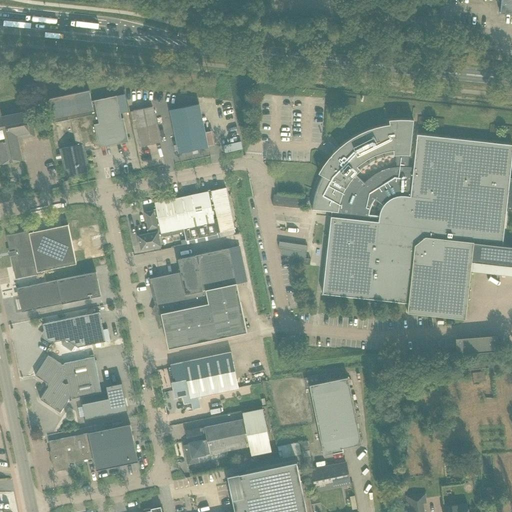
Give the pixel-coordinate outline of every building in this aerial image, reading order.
[(511,0),(496,0),(497,0),(501,1),(499,13),(511,14),(511,0)] [(59,149),(61,155),(63,165),(66,164),(69,177),(87,173),(85,160),(87,160),(85,151),(91,149),(91,147),(98,146),(99,148),(128,142),(123,118),(121,119),(116,96),(94,101),(91,101),(89,90),(49,99),(54,123),(70,120),(76,146),(59,149)] [(199,104),(169,110),(178,154),(208,148),(208,146),(215,144),(212,130),(205,132),(199,104)] [(11,110),(12,114),(0,117),(0,114),(0,161),(1,164),(22,160),(17,135),(20,135),(20,139),(35,136),(35,135),(34,135),(34,136),(32,127),(28,128),(27,125),(32,124),(28,106),(11,110)] [(134,110),(141,146),(160,143),(152,106),(134,110)] [(312,208),(312,209),(312,210),(334,212),(333,217),(329,216),(329,217),(330,217),(322,294),(332,295),(408,303),(406,313),(465,320),(471,262),(499,265),(511,266),(511,178),(510,178),(511,156),(511,144),(417,134),(413,168),(408,167),(410,155),(413,120),(408,120),(400,119),(391,120),(389,120),(389,121),(391,121),(391,124),(390,124),(389,124),(389,125),(388,125),(387,125),(386,125),(385,125),(384,125),(383,125),(383,126),(382,126),(381,126),(380,126),(379,126),(378,127),(377,127),(376,127),(375,127),(375,128),(374,128),(373,128),(372,128),(372,129),(371,129),(370,129),(369,129),(369,130),(368,130),(367,130),(366,130),(366,131),(365,131),(364,131),(364,132),(363,132),(362,132),(362,133),(361,133),(360,133),(360,134),(359,134),(358,134),(358,135),(357,135),(356,135),(356,136),(355,136),(354,136),(354,137),(353,137),(352,138),(351,138),(351,139),(350,139),(349,140),(348,140),(348,141),(347,141),(346,142),(345,142),(345,143),(344,143),(344,144),(343,144),(342,144),(342,145),(341,145),(341,146),(340,146),(340,147),(339,147),(339,148),(338,148),(338,149),(337,149),(336,150),(335,151),(335,152),(334,152),(333,153),(336,157),(336,158),(335,158),(335,159),(334,159),(334,160),(333,160),(333,161),(332,161),(332,162),(331,162),(331,163),(330,164),(330,165),(329,165),(329,166),(328,166),(328,167),(328,168),(327,168),(327,169),(326,169),(326,170),(326,171),(325,171),(325,172),(324,172),(324,173),(324,174),(323,174),(323,175),(323,176),(322,176),(322,177),(321,178),(321,179),(320,180),(320,181),(319,182),(319,183),(319,184),(318,184),(318,185),(318,186),(317,187),(317,188),(317,189),(316,189),(316,190),(316,191),(316,192),(315,192),(315,193),(315,194),(315,195),(314,196),(314,197),(314,198),(314,199),(314,200),(313,200),(313,201),(313,202),(313,203),(313,204),(313,205),(312,205),(312,206),(312,207),(312,208)] [(149,233),(138,236),(141,250),(161,246),(159,236),(184,231),(185,239),(181,240),(182,245),(219,237),(220,238),(235,234),(234,229),(227,198),(225,188),(154,203),(156,210),(145,213),(149,233)] [(272,205),(301,208),(302,197),(273,194),(272,205)] [(35,231),(9,237),(17,276),(76,264),(95,260),(91,241),(87,221),(52,228),(35,231)] [(293,256),(292,263),(309,265),(310,259),(305,258),(307,246),(279,242),(278,247),(280,255),(293,256)] [(168,349),(246,332),(228,248),(177,259),(180,272),(149,279),(159,327),(163,326),(168,349)] [(78,276),(17,288),(22,312),(101,296),(96,272),(98,272),(95,260),(76,264),(78,276)] [(99,312),(42,324),(45,339),(51,343),(65,340),(62,345),(71,351),(75,346),(77,347),(105,342),(99,312)] [(501,351),(500,335),(458,337),(459,353),(501,351)] [(182,397),(184,404),(191,402),(191,398),(200,396),(238,388),(231,352),(183,362),(170,365),(173,381),(171,382),(175,398),(182,397)] [(48,387),(40,399),(60,413),(69,400),(68,399),(71,398),(71,399),(101,393),(94,357),(64,363),(64,364),(61,365),(61,364),(48,355),(35,375),(47,384),(48,387)] [(334,453),(333,450),(361,444),(347,377),(309,385),(323,455),(334,453)] [(82,404),(85,420),(127,411),(122,384),(106,387),(108,399),(82,404)] [(204,428),(200,428),(185,431),(186,438),(187,438),(189,444),(183,445),(186,457),(193,456),(194,457),(209,454),(210,455),(249,446),(251,457),(271,453),(262,410),(242,414),(244,419),(204,427),(204,428)] [(138,462),(130,424),(88,433),(49,441),(55,472),(70,469),(69,463),(74,462),(75,463),(76,464),(78,465),(79,465),(81,464),(82,463),(82,462),(82,460),(89,459),(89,456),(93,456),(96,470),(138,462)] [(299,442),(305,468),(312,466),(307,440),(299,442)] [(161,511),(161,509),(162,509),(162,508),(161,509),(161,507),(150,509),(151,511),(144,511),(306,511),(296,463),(297,462),(233,475),(234,482),(229,483),(229,482),(228,483),(234,511),(161,511)] [(311,471),(315,490),(340,485),(336,466),(311,471)] [(423,511),(423,504),(426,503),(425,493),(406,496),(407,511),(423,511)] [(318,507),(320,507),(318,498),(317,498),(316,496),(311,497),(314,511),(319,510),(318,507)]
